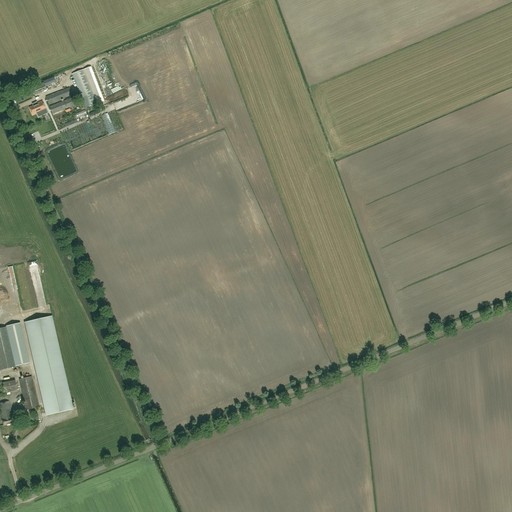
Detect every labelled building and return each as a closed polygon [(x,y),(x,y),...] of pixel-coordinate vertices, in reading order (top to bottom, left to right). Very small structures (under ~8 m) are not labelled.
[(72,74),(85,108),(98,103),(85,69),(72,74)] [(54,76),(43,81),(45,86),(57,82),(54,76)] [(35,95),(47,90),(44,83),(32,87),(35,95)] [(70,87),(46,96),(49,104),(73,95),(70,87)] [(53,114),(77,105),(74,97),(49,106),(53,114)] [(46,109),(42,101),(33,105),(34,106),(30,108),(33,114),(37,113),(46,109)] [(47,415),(73,409),(52,316),(26,322),(47,415)] [(20,323),(7,326),(16,366),(29,363),(20,323)] [(15,366),(6,327),(0,328),(0,369),(15,366)] [(32,376),(19,379),(26,410),(39,407),(32,376)] [(15,380),(2,383),(4,393),(17,390),(15,380)] [(12,416),(9,401),(0,403),(0,409),(2,419),(4,425),(14,423),(12,416)]
